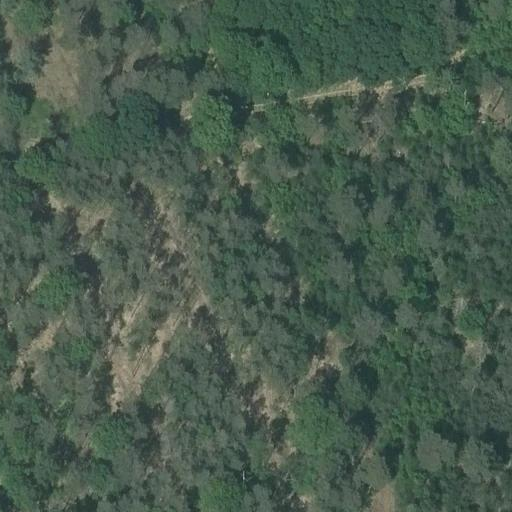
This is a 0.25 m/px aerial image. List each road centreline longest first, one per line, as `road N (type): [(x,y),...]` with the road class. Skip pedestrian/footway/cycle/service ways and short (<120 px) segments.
road 1 (track): [(511,63),(264,118)]
road 2 (track): [(213,123),(0,186)]
